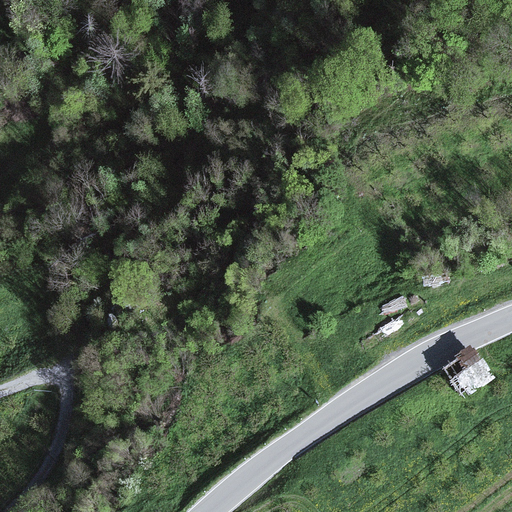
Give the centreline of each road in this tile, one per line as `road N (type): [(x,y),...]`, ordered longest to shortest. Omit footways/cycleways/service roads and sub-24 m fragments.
road 1 (tertiary): [(207,511),(336,412),(445,346),(511,318)]
road 2 (track): [(12,511),(33,494),(60,439),(68,383),(57,374),(0,391)]
road 3 (track): [(317,277),(280,313),(336,412)]
